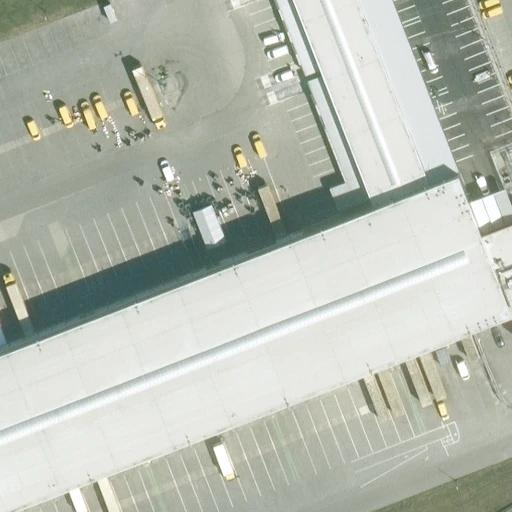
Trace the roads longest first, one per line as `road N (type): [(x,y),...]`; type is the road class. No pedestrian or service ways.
road 1 (unknown): [(146,0),(81,60),(0,93)]
road 2 (unknown): [(413,0),(470,139)]
